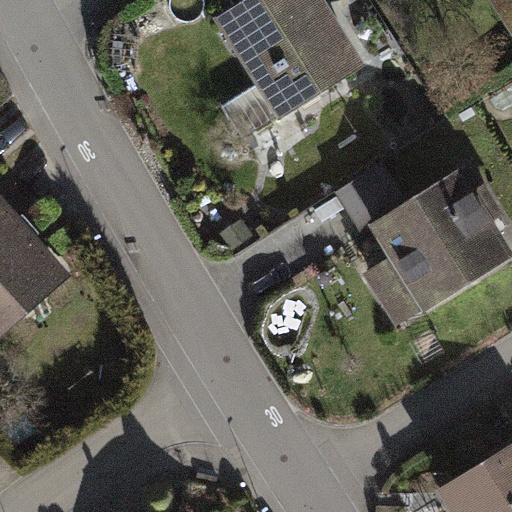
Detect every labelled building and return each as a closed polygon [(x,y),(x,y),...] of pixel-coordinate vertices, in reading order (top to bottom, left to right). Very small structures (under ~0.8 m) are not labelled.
[(331,0),(239,0),(217,14),(281,117),(370,61),(331,0)] [(511,0),(487,0),(508,32),(511,29),(511,0)] [(363,224),(406,199),(390,171),(347,195),(363,224)] [(511,249),(465,175),(382,228),(431,305),(511,253),(511,249)] [(0,349),(82,281),(0,183),(0,182),(0,349)] [(511,511),(511,435),(426,489),(439,511),(511,511)]
